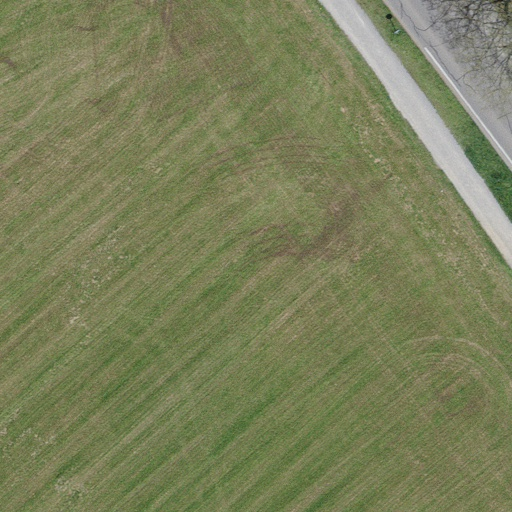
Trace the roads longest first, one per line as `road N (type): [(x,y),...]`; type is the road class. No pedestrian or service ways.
road 1 (track): [(511,246),(337,0)]
road 2 (tertiary): [(419,0),(511,119)]
